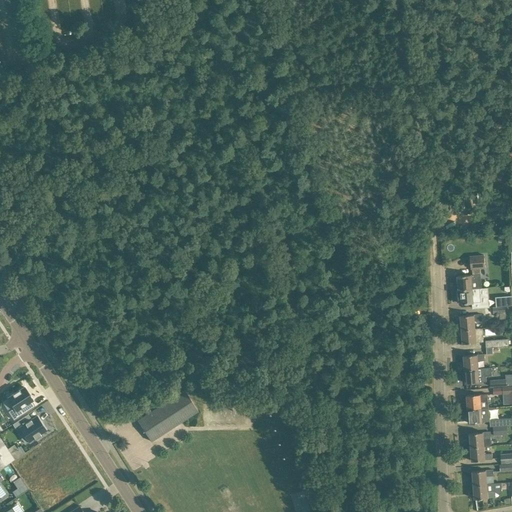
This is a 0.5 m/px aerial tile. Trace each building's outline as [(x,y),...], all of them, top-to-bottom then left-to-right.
[(484,255),(470,256),(471,268),(473,268),(473,274),(458,275),(459,289),(482,288),(480,268),(485,267),(484,255)] [(482,288),(459,289),(460,303),(474,302),(481,301),(480,295),(488,294),(488,287),(482,288)] [(496,297),(497,307),(505,306),(511,305),(511,296),(496,297)] [(497,307),(493,307),(494,314),(499,313),(500,319),(506,319),(505,306),(497,307)] [(461,315),(462,329),(476,328),(475,321),(482,321),(482,314),(475,315),(475,314),(461,315)] [(476,328),(462,329),(463,343),(477,342),(484,341),(483,328),(476,329),(476,328)] [(486,341),(486,347),(492,347),(509,346),(509,339),(486,341)] [(464,355),(465,369),(479,368),(478,361),(485,360),(485,354),(478,355),(478,354),(464,355)] [(465,369),(466,383),(480,382),(487,381),(486,376),(492,376),(492,367),(479,368),(465,369)] [(9,410),(8,411),(14,420),(35,406),(32,401),(34,400),(33,399),(32,399),(24,387),(8,397),(15,408),(10,412),(9,410)] [(510,396),(509,407),(511,406),(511,387),(494,389),(494,397),(510,396)] [(137,420),(151,441),(198,411),(184,390),(137,420)] [(467,395),(468,409),(489,407),(488,400),(488,394),(480,395),(480,394),(467,395)] [(146,405),(136,411),(138,416),(148,409),(146,405)] [(489,407),(468,409),(469,423),(483,422),(490,421),(490,415),(489,407)] [(25,415),(12,423),(19,434),(22,431),(29,441),(34,437),(35,439),(41,435),(40,433),(46,430),(37,416),(29,421),(25,415)] [(493,420),(493,426),(511,424),(511,417),(504,418),(504,419),(493,420)] [(493,426),(494,436),(508,435),(507,425),(493,426)] [(470,433),(471,447),(485,446),(491,445),(491,438),(490,432),(483,432),(470,433)] [(0,469),(4,466),(15,459),(5,444),(0,447),(0,469)] [(485,446),(471,447),(472,461),(486,460),(492,459),(492,453),(485,454),(485,446)] [(511,454),(501,455),(502,464),(511,463),(511,454)] [(473,471),(474,485),(494,483),(493,470),(486,470),(473,471)] [(16,496),(28,489),(20,477),(13,481),(17,488),(13,491),(16,496)] [(487,484),(474,485),(475,499),(488,498),(488,497),(495,497),(495,491),(494,483),(487,484)]
